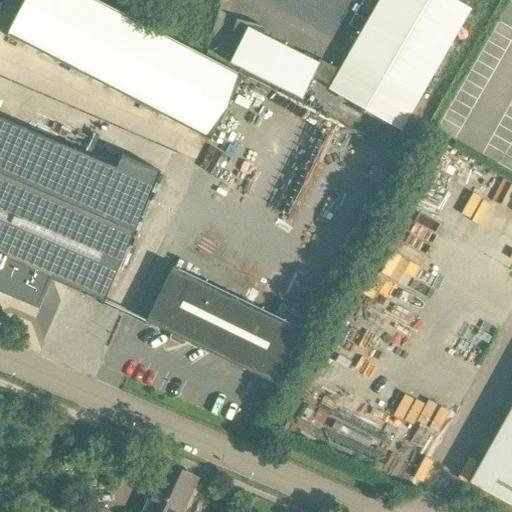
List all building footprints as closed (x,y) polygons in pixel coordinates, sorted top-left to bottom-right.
[(244,78),(93,0),(25,0),(8,36),(211,141),(244,78)] [(381,0),(375,10),(446,51),(470,10),(452,0),(381,0)] [(352,51),(423,92),(446,51),(375,10),(352,51)] [(232,40),(241,42),(230,64),(302,100),(319,65),(258,34),(261,28),(262,28),(262,27),(237,20),(232,40)] [(352,51),(348,57),(328,91),(400,132),(423,92),(352,51)] [(405,161),(244,78),(211,141),(301,187),(242,301),(303,331),(306,333),(306,332),(405,161)] [(12,264),(104,304),(135,232),(0,173),(0,290),(0,291),(12,264)] [(172,267),(146,323),(276,386),(303,331),(242,301),(172,267)] [(474,298),(460,336),(485,346),(499,307),(474,298)] [(401,402),(414,408),(408,423),(420,428),(430,406),(405,394),(401,402)] [(427,430),(438,434),(446,411),(435,407),(427,430)] [(511,408),(470,484),(511,507),(511,408)] [(167,466),(145,511),(180,511),(196,479),(167,466)]
